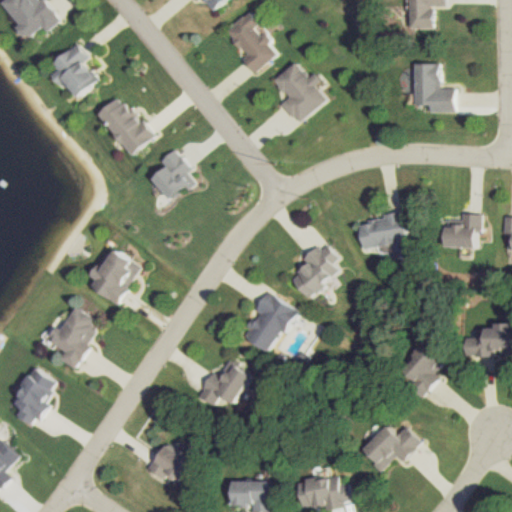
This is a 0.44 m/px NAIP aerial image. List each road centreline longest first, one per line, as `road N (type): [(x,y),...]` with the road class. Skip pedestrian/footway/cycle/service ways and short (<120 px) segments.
road 1 (residential): [(511,157),(389,154),(281,193),(230,248),(50,511)]
road 2 (residential): [(70,485),(108,511),(447,511),(497,440)]
road 3 (residential): [(120,0),(281,193)]
road 4 (residential): [(506,0),(508,157)]
